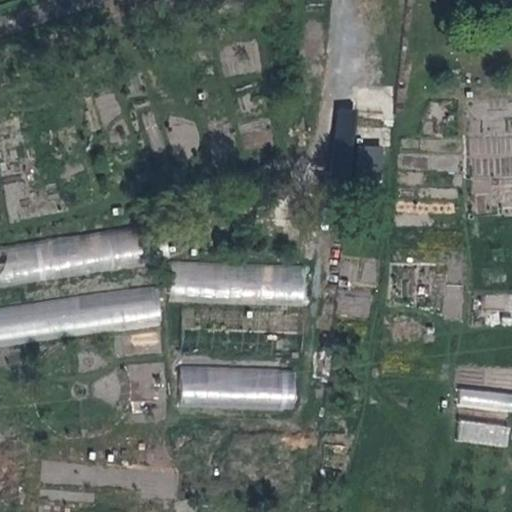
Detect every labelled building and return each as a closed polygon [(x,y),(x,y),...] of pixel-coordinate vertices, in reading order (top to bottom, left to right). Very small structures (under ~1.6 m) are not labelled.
[(351,155),(352,110),(336,110),(335,155),(351,155)] [(382,183),(382,146),(358,145),(357,183),(382,183)] [(310,219),(194,215),(193,237),(261,240),(261,251),(308,253),(310,219)] [(136,228),(2,246),(4,266),(0,266),(0,283),(56,276),(56,274),(141,263),(136,228)] [(169,263),(168,299),(305,302),(306,265),(169,263)] [(0,344),(162,324),(157,286),(0,306),(0,344)] [(296,409),(296,368),(181,366),(180,407),(296,409)] [(507,447),(510,427),(460,419),(457,439),(507,447)]
